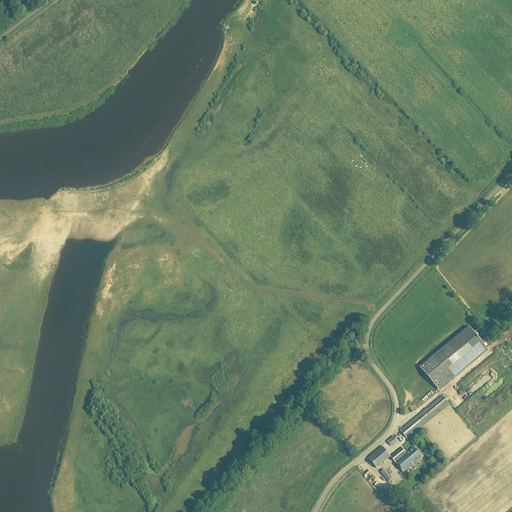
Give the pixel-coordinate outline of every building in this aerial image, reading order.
[(511,331),(509,334),(511,338),(500,347),(502,349),(511,340),(511,331)] [(459,335),(420,368),(440,392),(479,359),(459,335)] [(458,384),(462,387),(470,378),(467,375),(458,384)] [(425,380),(423,382),(429,390),(431,389),(425,380)] [(475,390),(480,387),(477,381),(472,384),(475,390)] [(422,433),(419,429),(449,404),(442,396),(401,431),(407,439),(417,431),(420,435),(422,433)] [(393,436),(387,442),(391,447),(398,441),(393,436)] [(368,458),(377,468),(391,457),(382,446),(368,458)] [(403,448),(391,457),(403,473),(422,457),(414,447),(407,453),(403,448)] [(388,479),(392,475),(385,467),(381,471),(388,479)]
